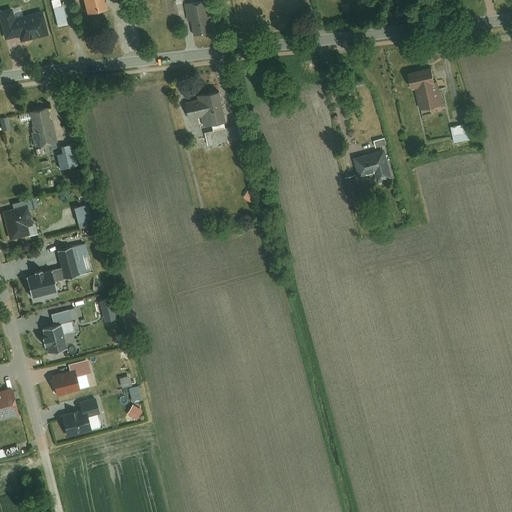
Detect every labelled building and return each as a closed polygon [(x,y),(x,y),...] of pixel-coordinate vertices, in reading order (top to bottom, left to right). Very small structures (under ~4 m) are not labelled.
[(61,0),(51,0),(58,25),(67,23),(61,0)] [(82,0),(85,13),(106,8),(103,0),(82,0)] [(208,0),(197,0),(185,2),(188,19),(191,19),(194,35),(211,32),(208,15),(211,14),(208,0)] [(14,17),(11,6),(0,8),(0,19),(4,38),(18,35),(19,41),(48,34),(42,10),(14,17)] [(431,65),(408,71),(412,87),(416,85),(435,81),(431,65)] [(416,85),(422,108),(441,103),(435,81),(416,85)] [(223,120),(226,119),(220,90),(198,94),(199,98),(202,114),(204,123),(211,122),(223,120)] [(202,114),(199,98),(187,100),(190,117),(202,114)] [(47,106),(29,110),(32,126),(31,127),(35,145),(58,140),(53,121),(51,122),(47,106)] [(7,116),(0,117),(3,129),(10,128),(7,116)] [(223,120),(211,122),(213,128),(224,126),(223,120)] [(468,121),(451,125),(455,141),(472,137),(468,121)] [(224,126),(213,128),(205,130),(208,143),(233,138),(230,125),(224,126)] [(385,135),(374,138),(376,147),(387,145),(385,135)] [(72,143),(60,146),(64,164),(75,161),(72,143)] [(385,148),(354,156),(358,174),(376,169),(379,180),(393,177),(385,148)] [(257,195),(248,188),(243,196),(252,202),(257,195)] [(38,205),(36,196),(12,203),(12,206),(25,203),(27,207),(38,205)] [(12,206),(2,209),(9,238),(27,234),(25,224),(30,222),(27,207),(25,203),(12,206)] [(78,272),(70,245),(56,249),(60,265),(63,276),(78,272)] [(53,279),(63,276),(60,265),(50,268),(53,279)] [(50,268),(25,274),(30,295),(55,289),(53,279),(50,268)] [(77,318),(74,307),(50,313),(53,324),(61,322),(77,318)] [(53,324),(40,327),(47,352),(68,346),(61,322),(53,324)] [(90,370),(86,358),(68,363),(69,370),(74,369),(75,374),(90,370)] [(69,370),(52,374),(57,393),(79,387),(75,374),(74,369),(69,370)] [(127,373),(118,376),(121,386),(131,383),(127,373)] [(131,401),(142,398),(138,384),(128,386),(131,401)] [(0,418),(18,413),(11,387),(0,389),(0,418)] [(99,410),(96,397),(79,402),(81,408),(84,407),(86,414),(99,410)] [(81,408),(62,413),(67,434),(89,428),(86,414),(84,407),(81,408)]
